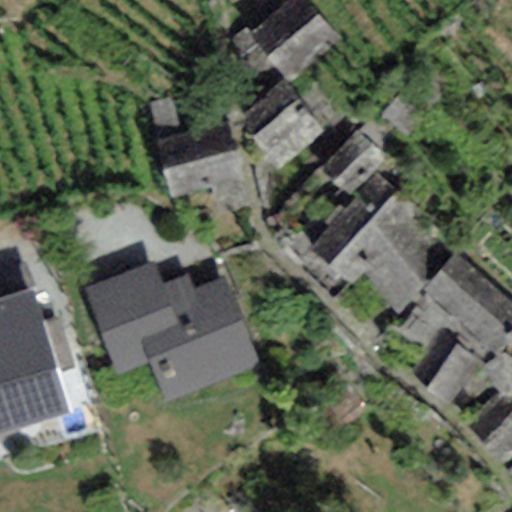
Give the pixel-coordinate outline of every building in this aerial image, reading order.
[(246,27),(229,41),(260,78),(273,68),(285,82),(337,38),(304,0),(290,0),(251,33),(246,27)] [(322,131),(281,82),(237,119),(278,168),(322,131)] [(225,122),(153,140),(168,197),(239,179),(225,122)] [(379,157),(356,133),(326,162),(350,186),(379,157)] [(361,273),(399,313),(450,255),(377,174),(311,249),(351,286),(361,273)] [(511,309),(457,257),(430,285),(486,339),(511,311),(511,309)] [(257,367),(229,285),(165,308),(154,278),(91,300),(119,380),(163,364),(174,395),(257,367)] [(57,375),(33,297),(0,306),(0,432),(11,429),(0,392),(57,375)] [(472,362),(440,338),(417,368),(449,392),(472,362)] [(511,404),(504,396),(468,429),(498,461),(511,447),(511,404)]
